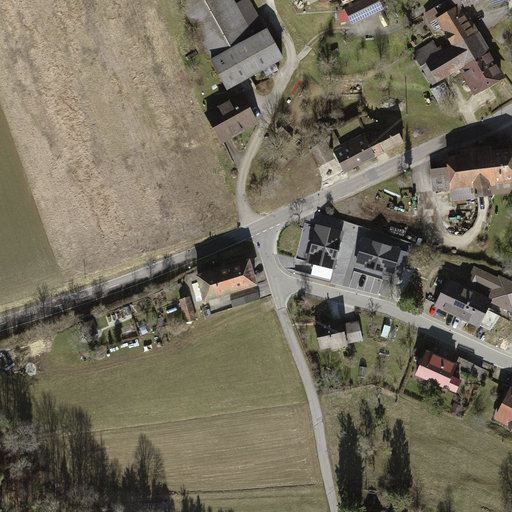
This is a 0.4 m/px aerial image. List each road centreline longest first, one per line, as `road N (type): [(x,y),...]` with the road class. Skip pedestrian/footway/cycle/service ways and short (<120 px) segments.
road 1 (residential): [(511,363),(280,282),(258,229)]
road 2 (tertiary): [(258,229),(511,114)]
road 3 (tertiary): [(0,325),(258,229)]
